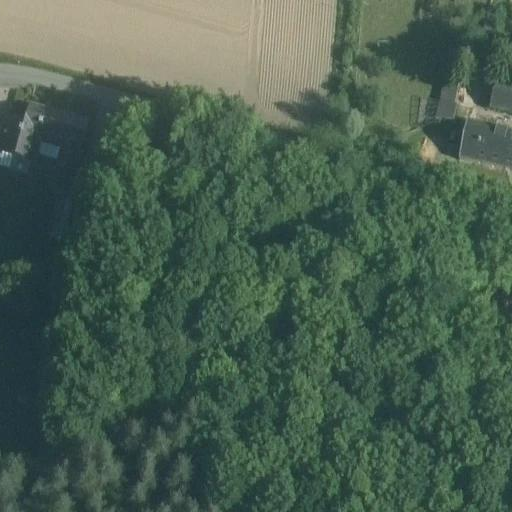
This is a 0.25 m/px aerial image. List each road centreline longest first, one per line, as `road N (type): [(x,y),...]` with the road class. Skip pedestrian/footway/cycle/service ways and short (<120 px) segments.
road 1 (track): [(0,482),(97,459),(165,414),(315,341),(420,312),(511,302)]
road 2 (residential): [(511,203),(0,76)]
